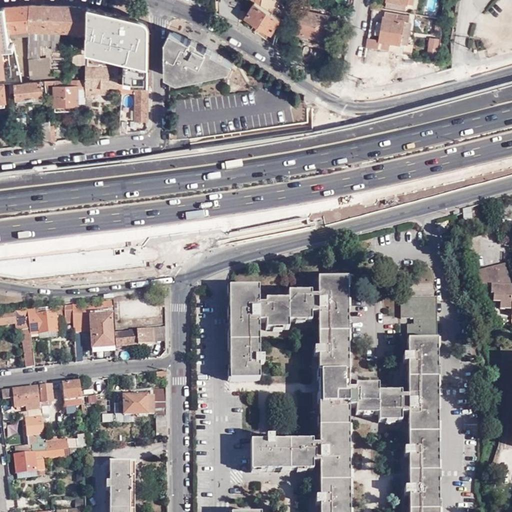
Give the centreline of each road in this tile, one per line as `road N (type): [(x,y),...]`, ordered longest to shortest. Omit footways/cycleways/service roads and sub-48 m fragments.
road 1 (motorway): [(511,110),(345,151),(0,201)]
road 2 (motorway): [(0,232),(305,191),(511,145)]
road 3 (tertiary): [(183,280),(216,257),(511,183)]
road 4 (unknown): [(214,258),(219,511)]
road 5 (primary): [(158,2),(242,37),(346,101)]
road 6 (residential): [(162,120),(160,144),(0,163)]
road 7 (tertiary): [(0,285),(69,293),(183,280)]
road 8 (residential): [(0,382),(177,361)]
road 9 (primary): [(346,101),(399,100),(511,71)]
road 10 (residential): [(177,361),(180,511)]
road 11 (unknown): [(179,444),(96,459),(98,511)]
